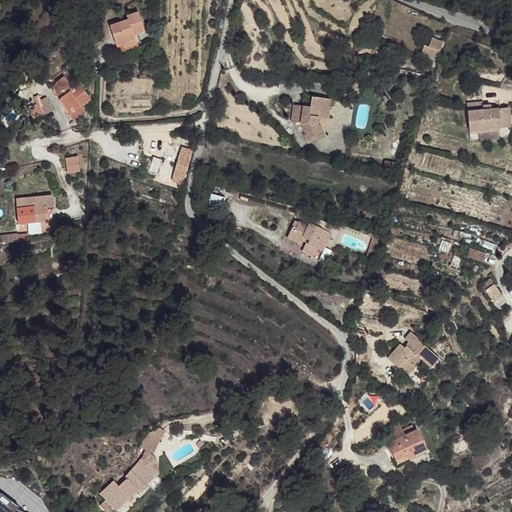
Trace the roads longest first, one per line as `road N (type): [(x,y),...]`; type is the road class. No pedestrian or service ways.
road 1 (unclassified): [(227,0),(187,196),(191,215),(343,337),(347,356),(342,383),(252,511)]
road 2 (unknown): [(200,134),(92,136),(13,155)]
